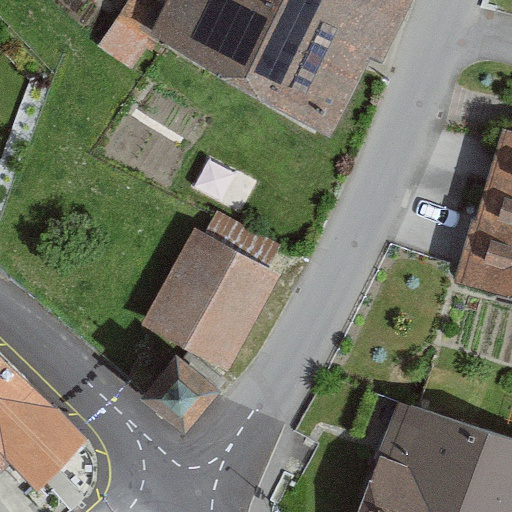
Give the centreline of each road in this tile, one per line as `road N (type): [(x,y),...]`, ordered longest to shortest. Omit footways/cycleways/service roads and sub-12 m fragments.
road 1 (unclassified): [(175,493),(218,462),(319,316),(386,179),(451,0)]
road 2 (tertiary): [(175,493),(110,402),(0,306)]
